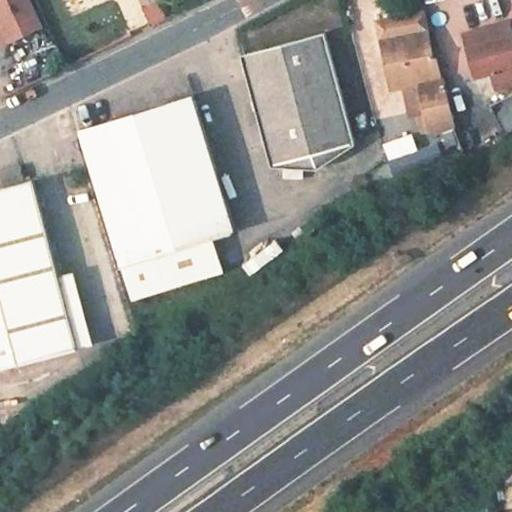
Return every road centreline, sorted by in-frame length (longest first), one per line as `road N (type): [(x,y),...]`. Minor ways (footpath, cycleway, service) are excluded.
road 1 (motorway): [(511,238),(125,511)]
road 2 (motorway): [(218,511),(511,306)]
road 3 (residential): [(249,0),(0,123)]
